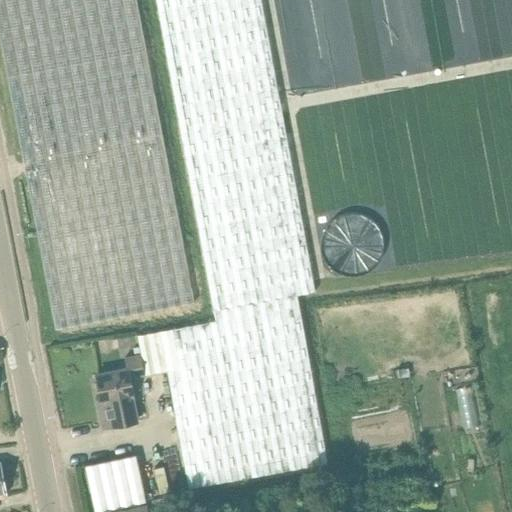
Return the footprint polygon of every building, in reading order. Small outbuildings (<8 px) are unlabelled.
[(165,151),(164,145),(136,0),(0,0),(0,42),(26,177),(165,151)] [(156,0),(178,116),(280,97),(261,0),(156,0)] [(216,321),(299,306),(297,295),(316,292),(280,97),(178,116),(216,321)] [(165,151),(26,177),(55,330),(194,303),(165,151)] [(160,331),(167,371),(189,488),(328,463),(299,306),(216,321),(160,331)] [(141,355),(144,373),(145,373),(145,375),(167,371),(160,331),(138,335),(142,355),(141,355)] [(144,373),(141,355),(124,359),(126,369),(96,374),(101,402),(102,402),(104,409),(99,410),(103,428),(136,421),(127,377),(144,373)] [(95,511),(98,511),(146,502),(136,455),(86,466),(95,511)]
